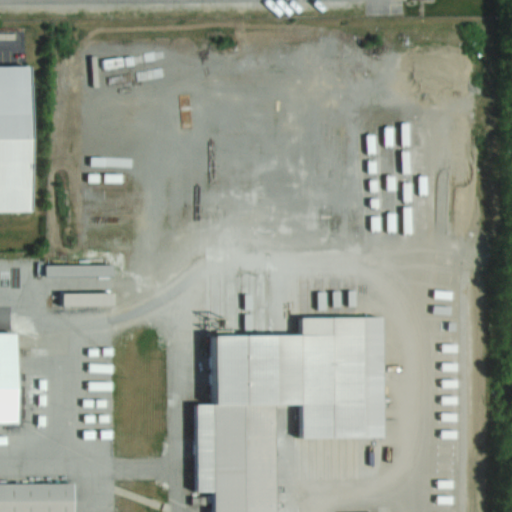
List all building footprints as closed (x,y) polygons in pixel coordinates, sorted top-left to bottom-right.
[(0,66),(23,66),(24,211),(0,211),(0,66)] [(109,265),(42,265),(42,274),(109,274),(109,265)] [(110,293),(60,293),(60,305),(110,305),(110,293)] [(268,404),(268,511),(207,511),(207,491),(190,491),(189,405),(206,405),(206,338),(294,337),(293,317),(376,317),(377,436),(294,437),(294,404),(268,404)] [(10,423),(0,423),(0,333),(9,333),(10,423)] [(67,511),(0,511),(0,483),(67,483),(67,511)]
